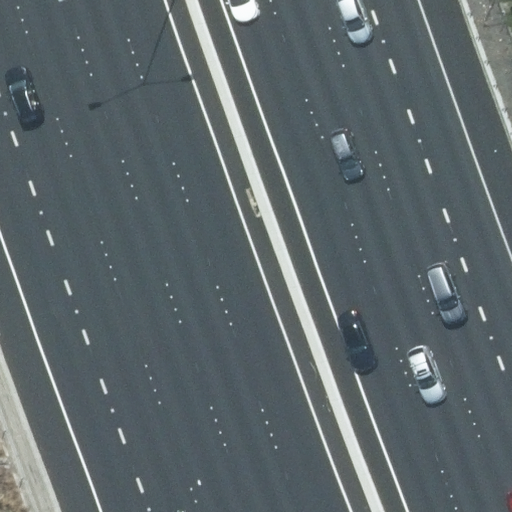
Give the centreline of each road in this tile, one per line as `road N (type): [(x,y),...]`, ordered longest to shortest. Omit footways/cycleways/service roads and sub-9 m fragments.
road 1 (motorway): [(242,511),(155,286),(60,0)]
road 2 (motorway): [(326,0),(502,511)]
